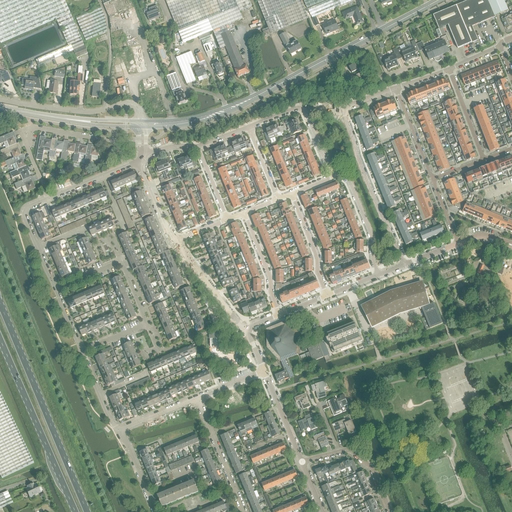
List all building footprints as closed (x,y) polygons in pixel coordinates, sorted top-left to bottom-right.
[(57,19),(68,46),(82,40),(64,0),(0,0),(0,41),(1,43),(57,19)] [(165,0),(179,32),(208,19),(213,31),(232,23),(243,19),(240,12),(251,7),(248,0),(165,0)] [(256,0),(266,23),(275,20),(279,30),(308,19),(300,0),(256,0)] [(303,0),(307,8),(327,0),(303,0)] [(329,0),(320,4),(308,9),(311,18),(355,0),(329,0)] [(469,0),(456,6),(462,19),(466,29),(472,43),(478,40),(472,27),(495,17),(495,16),(487,0),(469,0)] [(503,0),(487,0),(495,16),(508,10),(505,4),(503,0)] [(85,41),(106,32),(105,17),(100,6),(75,18),(85,41)] [(148,12),(146,13),(150,21),(154,19),(154,18),(160,16),(158,9),(157,6),(149,9),(150,12),(148,12)] [(443,27),(448,25),(462,19),(456,6),(433,15),(439,29),(443,27)] [(359,24),(363,22),(357,7),(343,13),(345,19),(353,16),(356,23),(355,23),(356,26),(359,25),(359,24)] [(511,24),(511,17),(510,14),(506,16),(502,18),(503,21),(506,29),(511,25),(511,24)] [(183,43),(198,37),(200,40),(211,36),(209,32),(213,31),(208,19),(179,32),(183,43)] [(472,43),(466,29),(462,19),(448,25),(458,49),(472,43)] [(279,31),(279,30),(275,20),(266,23),(268,28),(262,30),(264,36),(279,31)] [(328,33),(339,29),(335,20),(323,25),(326,32),(325,32),(326,36),(329,35),(328,33)] [(226,46),(235,69),(244,66),(230,31),(235,29),(232,23),(213,31),(220,49),(226,46)] [(443,42),(435,45),(440,56),(449,52),(447,47),(451,46),(447,36),(443,27),(439,29),(436,30),(439,37),(442,36),(442,37),(441,38),(443,42)] [(291,55),(301,49),(297,41),(292,44),(291,42),(290,43),(285,33),(280,36),(287,49),(288,49),(291,55)] [(210,37),(201,40),(203,45),(210,43),(212,42),(210,37)] [(68,46),(36,60),(38,66),(73,51),(76,58),(88,54),(84,46),(82,40),(68,46)] [(415,52),(418,50),(416,45),(414,41),(411,42),(413,47),(407,50),(412,60),(418,58),(415,52)] [(422,42),(416,45),(418,50),(419,52),(425,49),(422,42)] [(206,53),(211,51),(211,50),(212,49),(210,43),(203,45),(206,53)] [(441,59),(440,56),(435,45),(425,49),(430,60),(434,58),(435,60),(436,61),(437,62),(439,62),(440,61),(441,59)] [(397,59),(400,58),(397,50),(396,48),(393,50),(394,53),(392,54),(392,55),(392,56),(389,58),(393,68),(399,65),(397,59)] [(406,63),(412,60),(407,50),(402,52),(400,49),(397,50),(400,58),(403,57),(406,63)] [(191,51),(176,57),(175,58),(177,62),(185,83),(195,80),(190,65),(196,63),(191,51)] [(202,53),(199,54),(198,51),(196,52),(200,63),(201,63),(203,63),(203,62),(205,61),(202,53)] [(387,70),(393,68),(389,58),(383,60),(381,55),(378,56),(382,66),(385,64),(387,70)] [(496,74),(501,72),(497,61),(492,63),(496,74)] [(223,74),(224,73),(220,63),(212,66),(214,69),(215,69),(218,76),(219,75),(220,78),(224,76),(223,74)] [(486,65),(491,76),(496,74),(492,63),(486,65)] [(355,64),(350,67),(353,73),(359,70),(355,64)] [(246,65),(244,66),(235,69),(235,70),(238,77),(250,73),(246,65)] [(486,65),(481,67),(485,78),(491,76),(486,65)] [(201,76),(206,74),(203,66),(195,69),(198,78),(198,77),(199,80),(202,79),(201,76)] [(345,82),(350,79),(344,67),(338,70),(345,82)] [(476,69),(480,80),(485,78),(481,67),(476,69)] [(475,82),(480,80),(476,69),(471,71),(475,82)] [(0,82),(1,82),(2,80),(3,80),(4,83),(11,80),(7,73),(0,71),(0,82)] [(470,84),(475,82),(471,71),(466,73),(470,84)] [(176,73),(167,76),(172,91),(181,88),(176,73)] [(461,75),(465,86),(470,84),(466,73),(461,75)] [(79,86),(79,82),(82,82),(83,74),(82,74),(78,74),(77,82),(70,81),(70,85),(67,85),(67,89),(69,89),(69,91),(70,91),(69,95),(76,95),(76,91),(79,91),(79,86)] [(33,88),(41,89),(39,78),(30,77),(29,80),(22,79),(21,86),(25,86),(24,89),(33,90),(33,88)] [(93,81),(92,97),(99,97),(100,82),(101,80),(93,80),(93,81)] [(444,80),(440,82),(443,92),(450,89),(447,81),(446,81),(445,82),(445,81),(444,80)] [(494,84),(496,89),(507,85),(505,80),(494,84)] [(56,94),(58,82),(50,81),(48,93),(56,94)] [(440,82),(434,84),(438,95),(439,95),(439,97),(444,96),(443,93),(444,93),(443,92),(440,82)] [(434,84),(429,86),(433,97),(438,95),(434,84)] [(507,85),(496,89),(497,94),(509,89),(507,85)] [(429,86),(424,88),(428,99),(428,100),(434,98),(433,97),(429,86)] [(424,88),(418,90),(422,101),(428,99),(424,88)] [(509,89),(497,94),(499,99),(511,94),(509,89)] [(176,92),(176,91),(173,92),(174,96),(175,96),(179,104),(183,102),(184,103),(186,102),(186,101),(187,101),(183,92),(182,93),(180,90),(176,92)] [(418,90),(413,92),(417,103),(422,101),(418,90)] [(408,95),(407,96),(410,106),(417,103),(413,92),(412,93),(412,91),(409,93),(409,94),(409,95),(408,95)] [(511,97),(511,94),(499,99),(501,103),(511,99),(511,97)] [(511,99),(501,103),(501,104),(502,103),(504,107),(503,108),(511,104),(511,99)] [(453,100),(442,104),(444,110),(445,109),(455,105),(453,100)] [(390,101),(386,103),(390,113),(397,111),(393,101),(391,102),(390,101)] [(386,103),(380,105),(384,116),(390,113),(386,103)] [(511,104),(503,108),(505,113),(507,112),(511,110),(511,104)] [(374,110),(371,111),(373,116),(376,115),(377,118),(384,116),(380,105),(376,107),(376,108),(374,109),(374,110)] [(455,105),(445,109),(446,111),(446,113),(447,114),(448,113),(457,110),(455,105)] [(457,110),(448,113),(449,118),(450,118),(459,114),(457,110)] [(429,111),(417,115),(420,121),(431,116),(429,111)] [(449,118),(448,118),(450,123),(461,119),(459,114),(450,118),(449,118)] [(362,116),(355,118),(357,124),(364,122),(364,121),(366,120),(365,119),(365,118),(363,119),(362,116)] [(431,116),(420,121),(422,126),(433,122),(431,117),(431,116)] [(292,119),(285,122),(286,125),(289,124),(290,126),(288,128),(289,130),(291,129),(299,126),(297,120),(293,122),(292,119)] [(450,123),(449,123),(451,129),(452,128),(462,124),(461,119),(450,123)] [(364,122),(357,124),(359,129),(366,127),(365,124),(367,123),(366,122),(366,120),(364,121),(364,122)] [(433,122),(422,126),(424,132),(435,128),(435,127),(433,122)] [(462,124),(452,128),(454,132),(454,133),(464,129),(462,124)] [(277,125),(271,127),(275,138),(278,137),(277,134),(280,133),(283,132),(281,127),(278,128),(277,125)] [(299,126),(291,129),(293,135),(297,133),(301,132),(301,131),(302,130),(301,128),(300,128),(299,126)] [(366,127),(359,129),(361,135),(368,132),(370,131),(369,129),(368,126),(366,127)] [(267,133),(264,134),(267,142),(270,141),(270,140),(273,139),(275,138),(271,127),(266,130),(267,133)] [(435,128),(424,132),(426,138),(437,133),(436,128),(435,128)] [(454,132),(453,133),(455,138),(466,133),(464,129),(454,133),(454,132)] [(368,132),(361,135),(363,140),(370,138),(369,135),(371,134),(370,132),(370,131),(368,132)] [(0,144),(3,143),(6,148),(16,144),(13,136),(15,135),(13,132),(0,137),(0,144)] [(437,133),(426,138),(428,143),(440,139),(439,138),(437,133)] [(466,133),(455,138),(457,143),(458,142),(468,138),(466,133)] [(298,145),(300,144),(307,141),(305,135),(298,138),(296,140),(298,145)] [(37,159),(37,160),(42,161),(43,157),(44,151),(50,152),(51,149),(52,141),(46,139),(43,139),(44,137),(41,136),(37,156),(37,159)] [(407,142),(405,137),(391,142),(393,147),(407,142)] [(243,138),(237,141),(241,151),(247,149),(250,148),(247,141),(244,142),(243,138)] [(468,138),(458,142),(459,147),(470,143),(468,138)] [(50,152),(49,158),(50,158),(55,159),(56,150),(62,151),(64,143),(58,141),(55,141),(56,139),(52,139),(52,141),(51,149),(50,152)] [(440,139),(428,143),(430,149),(442,144),(440,140),(440,139)] [(62,151),(61,160),(67,161),(68,152),(74,153),(76,145),(67,143),(67,141),(64,141),(64,143),(62,151)] [(233,146),(229,147),(232,153),(235,152),(236,153),(239,152),(241,151),(237,141),(232,143),(233,146)] [(300,144),(302,149),(309,146),(307,141),(300,144)] [(373,142),(365,145),(367,151),(374,148),(373,145),(374,145),(374,144),(373,142)] [(408,146),(407,142),(393,147),(395,152),(408,146)] [(18,143),(16,144),(6,148),(0,151),(2,156),(11,153),(13,158),(21,155),(17,147),(19,146),(18,143)] [(74,153),(73,162),(78,163),(80,154),(86,155),(88,147),(87,147),(79,145),(79,143),(76,143),(76,145),(74,153)] [(459,147),(458,147),(460,152),(461,152),(463,151),(462,151),(472,148),(470,143),(459,147)] [(271,149),(273,154),(280,152),(279,149),(281,148),(280,144),(276,145),(277,146),(271,149)] [(442,144),(430,149),(433,154),(444,150),(443,149),(442,144)] [(86,155),(84,164),(90,165),(91,159),(98,160),(98,157),(100,149),(91,147),(91,145),(88,145),(87,147),(88,147),(86,155)] [(225,145),(219,148),(223,158),(226,157),(225,154),(228,153),(228,154),(232,153),(229,147),(226,149),(225,145)] [(302,149),(305,155),(311,152),(309,146),(302,149)] [(410,151),(408,146),(395,152),(397,156),(410,151)] [(214,149),(209,151),(211,155),(213,155),(215,162),(218,161),(218,160),(223,158),(219,148),(214,150),(214,149)] [(463,151),(461,152),(463,156),(464,156),(473,152),(473,150),(472,148),(462,151),(463,151)] [(283,150),(280,152),(273,154),(275,160),(282,157),(285,156),(284,154),(283,150)] [(444,150),(433,154),(435,160),(446,156),(444,151),(444,150)] [(410,151),(397,156),(399,161),(412,156),(410,151)] [(305,155),(307,160),(314,158),(311,152),(305,155)] [(463,156),(462,157),(464,162),(475,157),(475,156),(476,156),(475,153),(474,153),(473,152),(464,156),(463,156)] [(23,154),(21,155),(13,158),(5,162),(6,165),(7,167),(16,164),(18,169),(26,166),(22,158),(24,157),(23,154)] [(374,154),(367,156),(369,162),(376,159),(378,158),(377,157),(377,156),(375,156),(374,154)] [(192,155),(184,158),(188,169),(191,168),(193,167),(196,165),(192,155)] [(247,162),(248,164),(255,162),(253,156),(244,159),(245,162),(247,162)] [(401,166),(414,161),(412,156),(399,161),(401,166)] [(446,156),(435,160),(437,166),(448,161),(448,160),(446,156)] [(283,159),(282,157),(275,160),(277,166),(286,162),(284,159),(283,159)] [(185,170),(188,169),(184,158),(178,160),(181,168),(184,167),(185,170)] [(307,160),(309,166),(316,163),(314,158),(307,160)] [(507,158),(502,160),(507,170),(511,168),(507,158)] [(167,160),(161,162),(165,170),(166,174),(169,173),(168,171),(168,172),(167,170),(171,168),(170,168),(172,167),(170,164),(169,164),(167,160)] [(502,160),(498,162),(502,172),(507,170),(502,160)] [(414,161),(401,166),(403,171),(416,165),(414,161)] [(448,161),(437,166),(439,171),(450,167),(449,162),(448,161)] [(161,162),(156,164),(158,169),(156,169),(157,173),(162,171),(164,175),(166,174),(165,170),(161,162)] [(248,164),(250,170),(251,170),(257,167),(255,162),(248,164)] [(287,166),(286,162),(277,166),(279,171),(286,169),(286,167),(287,166)] [(498,162),(493,163),(497,174),(502,172),(498,162)] [(310,172),(311,171),(318,169),(316,163),(309,166),(308,166),(310,172)] [(493,163),(488,165),(493,176),(497,174),(493,163)] [(27,165),(26,166),(18,169),(9,173),(12,178),(20,175),(23,180),(30,177),(27,169),(29,168),(27,165)] [(403,171),(405,175),(418,170),(416,165),(403,171)] [(488,165),(484,167),(488,178),(493,176),(488,165)] [(225,167),(219,170),(221,175),(228,173),(225,167)] [(249,171),(251,176),(259,173),(257,167),(251,170),(250,170),(249,171)] [(484,167),(479,169),(483,180),(488,178),(484,167)] [(287,171),(286,169),(279,171),(282,177),(291,173),(290,170),(287,171)] [(320,174),(318,169),(311,171),(314,177),(320,174)] [(380,170),(374,173),(376,178),(382,175),(381,172),(383,171),(383,170),(382,169),(380,170)] [(479,169),(474,171),(478,182),(483,180),(479,169)] [(418,170),(405,175),(407,180),(420,175),(418,170)] [(474,171),(469,173),(474,184),(478,182),(474,171)] [(134,172),(128,174),(132,183),(137,180),(138,180),(134,172)] [(228,173),(221,175),(223,181),(230,178),(234,177),(233,174),(229,176),(228,173)] [(253,182),(255,181),(262,178),(259,173),(251,176),(253,182)] [(292,176),(291,173),(282,177),(284,182),(291,180),(290,177),(292,176)] [(469,173),(464,175),(468,183),(472,181),(473,184),(469,173)] [(128,174),(122,177),(126,185),(132,183),(128,174)] [(407,180),(408,185),(422,180),(420,175),(407,180)] [(32,176),(30,177),(23,180),(14,184),(16,189),(22,187),(24,193),(35,188),(31,180),(33,179),(32,176)] [(122,177),(117,179),(120,188),(126,185),(122,177)] [(194,179),(196,185),(203,182),(201,177),(194,179)] [(162,185),(166,194),(176,190),(175,187),(174,188),(173,187),(174,187),(173,184),(180,181),(179,178),(162,185)] [(230,178),(223,181),(225,187),(232,184),(230,178)] [(255,181),(257,187),(264,184),(262,178),(255,181)] [(455,178),(444,183),(444,185),(446,188),(457,184),(457,183),(455,178)] [(112,185),(110,186),(112,192),(115,191),(115,190),(120,188),(117,179),(111,182),(112,185)] [(384,180),(378,183),(380,188),(386,186),(386,185),(389,184),(387,181),(386,179),(384,180)] [(292,182),(291,180),(284,182),(286,188),(290,187),(290,188),(296,186),(294,181),(292,182)] [(408,185),(410,190),(424,185),(422,180),(408,185)] [(196,185),(199,191),(205,188),(203,182),(196,185)] [(232,184),(225,187),(228,192),(238,188),(237,185),(233,187),(232,184)] [(258,193),(259,192),(266,190),(264,184),(257,187),(255,187),(258,193)] [(457,184),(446,188),(446,189),(448,194),(459,189),(458,185),(457,184)] [(413,196),(426,191),(424,186),(411,191),(413,196)] [(199,191),(201,196),(208,194),(205,188),(199,191)] [(237,188),(228,192),(230,198),(239,194),(237,188)] [(103,189),(97,191),(101,200),(107,197),(107,198),(110,197),(107,191),(105,192),(103,189)] [(321,189),(316,191),(318,197),(321,196),(322,198),(324,197),(323,195),(321,189)] [(459,189),(448,194),(449,195),(450,199),(462,195),(461,194),(460,191),(459,189)] [(166,194),(168,200),(178,196),(176,190),(166,194)] [(268,195),(266,190),(259,192),(262,198),(268,195)] [(97,191),(92,194),(95,202),(101,200),(97,191)] [(132,195),(135,201),(143,197),(141,191),(132,195)] [(426,191),(413,196),(415,201),(428,196),(426,191)] [(239,194),(230,198),(232,203),(239,201),(238,197),(241,196),(240,193),(239,194)] [(92,194),(86,196),(90,204),(95,202),(92,194)] [(202,199),(203,202),(210,199),(208,194),(201,196),(199,197),(200,200),(202,199)] [(462,195),(450,199),(451,201),(453,205),(454,205),(455,206),(460,209),(462,203),(462,202),(464,201),(462,196),(462,195)] [(86,196),(80,198),(84,207),(90,204),(86,196)] [(179,199),(178,196),(168,200),(170,206),(180,202),(179,199)] [(417,206),(430,200),(428,196),(415,201),(417,206)] [(135,201),(137,206),(145,203),(143,197),(135,201)] [(80,198),(75,201),(78,209),(84,207),(80,198)] [(203,208),(205,207),(212,205),(210,199),(203,202),(201,203),(203,208)] [(309,200),(303,203),(305,208),(311,206),(310,203),(312,202),(311,199),(309,200)] [(342,205),(340,206),(340,208),(343,207),(349,205),(347,199),(341,202),(342,205)] [(393,201),(386,204),(388,209),(395,207),(394,204),(396,203),(396,202),(395,200),(393,201)] [(430,200),(417,206),(419,210),(432,205),(430,200)] [(75,201),(69,203),(72,212),(78,209),(75,201)] [(239,201),(232,203),(234,209),(241,206),(239,201)] [(181,205),(180,202),(170,206),(173,212),(180,209),(178,206),(181,205)] [(462,203),(460,209),(463,210),(463,212),(468,214),(472,204),(471,204),(467,202),(466,205),(462,203)] [(69,203),(63,206),(67,214),(72,212),(69,203)] [(137,206),(139,212),(148,208),(145,203),(137,206)] [(472,204),(468,214),(472,216),(476,207),(477,205),(472,203),(471,204),(472,204)] [(205,207),(208,213),(214,210),(212,205),(205,207)] [(434,210),(432,205),(419,210),(421,215),(434,210)] [(63,206),(57,208),(61,216),(67,214),(63,206)] [(476,207),(472,216),(477,218),(481,209),(476,207)] [(55,219),(61,216),(57,208),(52,211),(55,219)] [(150,214),(148,208),(139,212),(142,218),(150,214)] [(316,208),(309,211),(311,217),(319,214),(321,212),(320,210),(318,211),(316,208)] [(481,209),(477,218),(482,220),(486,211),(486,210),(481,208),(481,209)] [(173,212),(175,218),(182,215),(180,209),(173,212)] [(216,216),(214,210),(208,213),(209,216),(206,218),(207,221),(211,220),(210,218),(216,216)] [(436,215),(434,210),(421,215),(423,220),(436,215)] [(490,213),(486,222),(491,224),(496,212),(491,210),(490,213)] [(399,211),(392,213),(395,219),(401,216),(403,215),(403,213),(402,212),(400,213),(399,211)] [(486,211),(482,220),(486,222),(490,213),(486,211)] [(35,223),(43,219),(46,218),(43,213),(42,212),(32,217),(35,223)] [(496,212),(491,224),(493,225),(496,226),(501,214),(496,212)] [(284,220),(285,222),(294,219),(291,213),(290,214),(286,216),(287,219),(284,220)] [(251,217),(254,223),(261,220),(259,217),(261,216),(260,214),(251,217)] [(319,214),(311,217),(313,222),(321,219),(323,218),(323,215),(320,216),(319,214)] [(501,214),(496,226),(501,228),(505,216),(501,214)] [(175,218),(178,224),(185,222),(182,215),(175,218)] [(401,216),(395,219),(397,224),(403,221),(402,218),(404,217),(404,216),(403,215),(401,216)] [(505,216),(501,228),(505,230),(510,218),(505,216)] [(145,220),(147,226),(155,223),(153,217),(145,220)] [(112,218),(106,220),(109,229),(115,226),(112,218)] [(35,223),(37,228),(45,225),(43,219),(35,223)] [(288,223),(290,227),(296,224),(294,219),(285,222),(286,224),(288,223)] [(321,219),(313,222),(315,227),(323,224),(321,219)] [(106,220),(100,223),(104,231),(109,229),(106,220)] [(262,223),(261,220),(254,223),(256,228),(258,228),(264,225),(265,225),(264,223),(262,223)] [(349,229),(351,228),(357,226),(355,220),(349,223),(351,226),(348,227),(349,229)] [(403,221),(397,224),(399,229),(406,226),(408,225),(407,224),(407,223),(405,224),(403,221)] [(187,228),(185,222),(178,224),(180,230),(187,228)] [(100,223),(94,225),(98,234),(104,231),(100,223)] [(147,226),(149,232),(158,229),(155,223),(147,226)] [(228,227),(230,232),(239,228),(237,223),(235,224),(230,226),(228,227)] [(289,232),(292,231),(298,229),(296,224),(290,227),(291,229),(289,230),(289,232)] [(323,224),(315,227),(317,233),(325,230),(327,229),(327,227),(324,228),(323,224)] [(37,228),(40,234),(48,231),(45,225),(37,228)] [(92,236),(98,234),(94,225),(88,228),(92,236)] [(406,226),(399,229),(401,234),(408,232),(407,228),(409,227),(408,227),(408,225),(406,226)] [(436,227),(436,228),(439,234),(440,234),(444,232),(441,225),(437,227),(436,227)] [(232,238),(236,236),(241,234),(239,228),(230,232),(232,238)] [(426,228),(425,229),(426,232),(425,232),(428,238),(431,237),(433,236),(431,230),(428,231),(427,229),(426,229),(426,228)] [(149,232),(152,238),(160,234),(158,229),(149,232)] [(325,230),(317,233),(319,238),(327,235),(326,232),(328,231),(327,229),(325,230)] [(423,233),(420,234),(422,241),(427,239),(428,238),(425,232),(426,232),(425,229),(423,230),(422,231),(423,233)] [(266,230),(260,233),(262,238),(268,235),(270,235),(268,230),(266,230)] [(50,236),(48,231),(40,234),(42,240),(45,239),(46,241),(53,239),(51,236),(50,236)] [(408,232),(401,234),(404,240),(410,237),(413,236),(412,234),(411,233),(409,234),(408,232)] [(119,236),(121,242),(129,238),(127,233),(119,236)] [(213,233),(203,237),(205,242),(212,240),(211,237),(214,236),(213,233)] [(152,238),(154,243),(163,240),(160,234),(152,238)] [(327,235),(319,238),(322,244),(329,241),(332,240),(331,238),(329,239),(327,235)] [(410,237),(404,240),(406,245),(413,242),(411,239),(413,238),(413,237),(413,236),(410,237)] [(79,241),(81,247),(90,244),(87,238),(82,240),(79,241)] [(121,242),(123,248),(132,244),(129,238),(121,242)] [(212,240),(205,242),(207,248),(215,245),(217,244),(215,239),(212,240)] [(154,243),(157,249),(165,246),(163,240),(154,243)] [(329,241),(322,244),(324,249),(328,248),(332,246),(329,241)] [(53,248),(50,249),(52,254),(52,255),(54,254),(60,251),(62,251),(60,245),(59,245),(58,242),(52,245),(53,248)] [(81,247),(84,253),(92,249),(90,244),(81,247)] [(123,248),(126,253),(134,250),(132,244),(123,248)] [(215,245),(207,248),(210,254),(217,251),(219,250),(217,244),(215,245)] [(273,246),(266,249),(268,254),(276,251),(276,249),(276,248),(275,245),(273,246)] [(159,255),(161,255),(161,254),(167,251),(165,246),(157,249),(159,255)] [(328,248),(324,249),(326,252),(325,252),(325,258),(331,258),(334,258),(334,252),(331,252),(330,252),(328,248)] [(84,253),(86,259),(95,255),(92,249),(84,253)] [(217,251),(210,254),(212,259),(222,255),(223,255),(221,249),(219,250),(217,251)] [(240,253),(243,258),(251,255),(249,249),(243,252),(240,253)] [(126,253),(128,259),(137,256),(134,250),(126,253)] [(169,250),(167,251),(161,254),(161,255),(163,260),(172,256),(169,250)] [(276,251),(268,254),(271,259),(277,257),(276,253),(278,253),(277,250),(276,251)] [(54,254),(52,255),(54,261),(63,257),(62,254),(60,251),(54,254)] [(359,254),(361,259),(360,259),(362,262),(366,272),(370,270),(370,269),(364,254),(361,254),(359,254)] [(97,261),(95,255),(86,259),(89,265),(97,261)] [(222,255),(212,259),(214,265),(223,261),(222,259),(224,258),(222,255)] [(245,263),(247,262),(253,260),(251,255),(243,258),(245,263)] [(128,259),(131,265),(139,261),(137,256),(128,259)] [(163,260),(166,266),(174,262),(172,256),(163,260)] [(63,257),(54,261),(57,266),(65,263),(63,257)] [(349,267),(334,273),(334,274),(337,283),(341,281),(341,282),(343,281),(350,278),(353,277),(360,274),(361,274),(362,273),(366,272),(362,262),(352,266),(350,260),(348,261),(348,262),(349,267)] [(133,271),(135,270),(142,267),(141,267),(139,261),(131,265),(133,271)] [(223,261),(214,265),(217,271),(224,268),(225,267),(223,261)] [(166,266),(168,271),(177,268),(174,262),(166,266)] [(65,263),(57,266),(59,272),(68,269),(65,263)] [(249,274),(251,273),(257,270),(255,265),(249,268),(247,268),(249,274)] [(330,265),(323,265),(323,270),(328,283),(331,281),(332,284),(333,284),(337,283),(334,274),(334,273),(331,267),(331,266),(330,266),(330,265)] [(143,266),(141,267),(142,267),(135,270),(138,276),(146,272),(143,266)] [(168,271),(171,277),(179,274),(177,268),(168,271)] [(224,268),(217,271),(219,276),(226,273),(224,268)] [(68,269),(59,272),(62,278),(65,277),(66,279),(72,277),(71,274),(70,274),(68,269)] [(138,276),(140,281),(148,278),(146,272),(138,276)] [(226,273),(219,276),(221,282),(229,279),(227,273),(226,273)] [(276,287),(275,287),(275,290),(278,296),(279,296),(282,304),(283,304),(283,305),(291,302),(294,301),(293,300),(300,298),(303,297),(310,294),(313,293),(312,293),(320,290),(319,289),(320,289),(315,276),(314,275),(313,273),(282,285),(282,284),(276,284),(276,287)] [(171,277),(173,283),(181,279),(179,274),(171,277)] [(111,280),(114,286),(122,282),(120,277),(111,280)] [(229,279),(221,282),(223,288),(227,286),(228,289),(234,287),(233,283),(235,283),(233,277),(229,279)] [(140,281),(142,287),(151,284),(148,278),(140,281)] [(184,285),(181,279),(173,283),(175,289),(184,285)] [(114,286),(116,292),(125,288),(122,282),(114,286)] [(390,293),(362,307),(372,327),(400,313),(419,308),(420,310),(422,309),(422,310),(426,318),(422,320),(426,330),(442,324),(434,304),(430,306),(428,306),(422,282),(393,290),(394,292),(391,295),(390,293)] [(142,287),(145,293),(153,289),(151,284),(142,287)] [(234,287),(228,289),(232,297),(239,295),(240,294),(237,285),(234,287)] [(102,286),(96,288),(99,296),(105,294),(102,286)] [(181,291),(183,297),(192,293),(189,287),(181,291)] [(96,288),(90,290),(94,299),(99,296),(96,288)] [(116,292),(119,297),(127,294),(125,288),(116,292)] [(145,293),(147,299),(155,295),(153,289),(145,293)] [(90,290),(84,293),(88,301),(94,299),(90,290)] [(253,302),(254,303),(257,311),(263,308),(257,293),(256,292),(254,292),(257,300),(253,302)] [(84,293),(79,295),(82,304),(88,301),(84,293)] [(183,297),(186,302),(194,299),(192,293),(183,297)] [(257,293),(263,308),(267,307),(262,293),(257,293)] [(119,297),(121,303),(130,300),(127,294),(119,297)] [(159,294),(155,295),(147,299),(149,305),(158,301),(157,298),(160,296),(159,294)] [(79,295),(73,298),(76,306),(82,304),(79,295)] [(239,295),(232,297),(234,303),(241,300),(239,295)] [(71,308),(76,306),(73,298),(67,300),(71,308)] [(186,302),(188,308),(196,305),(194,299),(186,302)] [(121,303),(124,309),(132,305),(130,300),(121,303)] [(244,313),(250,311),(248,306),(246,300),(240,303),(244,313)] [(155,307),(157,313),(166,309),(163,303),(155,307)] [(251,313),(257,311),(254,303),(248,306),(250,311),(251,313)] [(124,309),(126,315),(134,311),(132,305),(124,309)] [(188,308),(190,314),(199,310),(196,305),(188,308)] [(157,313),(160,318),(168,315),(166,309),(157,313)] [(190,314),(193,320),(201,316),(199,310),(190,314)] [(137,317),(134,311),(126,315),(128,321),(137,317)] [(113,313),(107,316),(111,324),(117,322),(113,313)] [(160,318),(162,324),(170,320),(168,315),(160,318)] [(107,316),(102,318),(105,327),(111,324),(107,316)] [(193,320),(195,325),(204,322),(201,316),(193,320)] [(102,318),(96,321),(99,329),(105,327),(102,318)] [(162,324),(164,330),(173,326),(170,320),(162,324)] [(84,323),(85,325),(88,334),(94,331),(90,323),(89,321),(84,323)] [(96,321),(90,323),(94,331),(99,329),(96,321)] [(287,321),(272,327),(266,329),(267,348),(279,362),(280,361),(285,372),(282,373),(281,372),(278,373),(278,374),(275,375),(278,382),(290,378),(290,379),(294,377),(287,359),(300,354),(302,334),(287,321)] [(206,328),(204,322),(195,325),(198,331),(206,328)] [(329,337),(326,339),(328,343),(329,343),(333,353),(336,352),(362,341),(355,322),(327,333),(329,337)] [(82,336),(88,334),(85,325),(79,328),(82,336)] [(164,330),(167,335),(175,332),(173,326),(164,330)] [(178,337),(175,332),(167,335),(169,341),(178,337)] [(131,342),(123,346),(125,352),(134,348),(131,342)] [(309,352),(306,354),(308,358),(311,357),(313,362),(323,357),(324,357),(322,353),(320,346),(319,344),(318,343),(307,347),(309,352)] [(319,343),(324,357),(330,355),(325,343),(319,343)] [(193,345),(187,347),(191,356),(196,353),(197,355),(199,354),(196,347),(195,348),(193,345)] [(95,357),(98,363),(106,359),(104,354),(113,350),(111,347),(97,353),(98,356),(95,357)] [(187,347),(182,350),(185,358),(191,356),(187,347)] [(134,348),(125,352),(128,357),(136,354),(134,348)] [(182,350),(176,352),(179,361),(185,358),(182,350)] [(174,363),(179,361),(176,352),(170,355),(174,363)] [(128,357),(126,358),(128,364),(130,363),(139,359),(136,354),(128,357)] [(170,355),(164,357),(168,365),(174,363),(170,355)] [(164,357),(159,359),(162,368),(168,365),(164,357)] [(98,363),(100,369),(108,365),(106,359),(98,363)] [(139,359),(130,363),(133,369),(141,365),(139,359)] [(159,359),(153,362),(157,370),(162,368),(159,359)] [(151,373),(157,370),(153,362),(147,364),(151,373)] [(110,364),(108,365),(100,369),(103,374),(113,370),(110,364)] [(115,376),(113,370),(103,374),(105,380),(115,376)] [(208,371),(202,373),(206,382),(212,379),(208,371)] [(202,373),(197,376),(200,384),(206,382),(202,373)] [(116,376),(115,376),(105,380),(107,386),(111,385),(112,387),(124,382),(125,380),(125,378),(118,381),(116,376)] [(197,376),(191,378),(195,387),(200,384),(197,376)] [(191,378),(185,381),(189,389),(195,387),(191,378)] [(185,381),(180,383),(183,392),(189,389),(185,381)] [(315,385),(311,386),(313,392),(315,391),(318,399),(326,397),(325,392),(324,388),(327,387),(325,381),(315,384),(315,385)] [(180,383),(174,386),(178,394),(183,392),(180,383)] [(172,396),(178,394),(174,386),(168,388),(172,396)] [(166,391),(163,392),(167,400),(173,398),(172,396),(168,388),(168,387),(165,388),(166,391)] [(112,404),(120,400),(122,399),(119,390),(117,391),(111,394),(113,396),(109,398),(112,404)] [(0,476),(1,479),(2,478),(33,463),(0,392),(0,476)] [(163,392),(157,394),(161,403),(167,400),(163,392)] [(311,406),(309,402),(308,402),(307,398),(305,393),(294,398),(296,402),(299,401),(303,410),(311,406)] [(157,394),(152,397),(155,405),(161,403),(157,394)] [(330,401),(328,401),(334,416),(342,413),(341,411),(343,411),(343,412),(346,411),(344,406),(348,405),(344,395),(340,396),(340,398),(337,400),(336,398),(330,401)] [(152,397),(146,399),(150,407),(155,405),(152,397)] [(144,410),(140,401),(139,399),(134,402),(134,404),(138,412),(144,410)] [(146,399),(140,401),(144,410),(150,407),(146,399)] [(112,404),(114,409),(123,406),(120,400),(112,404)] [(114,409),(117,415),(125,411),(123,406),(114,409)] [(127,417),(125,411),(117,415),(119,421),(127,417)] [(265,421),(267,420),(273,418),(271,412),(265,414),(266,418),(265,418),(265,421)] [(311,430),(317,428),(314,422),(316,422),(314,417),(312,413),(305,417),(306,419),(298,422),(302,431),(306,429),(306,428),(310,426),(311,430)] [(267,420),(269,426),(275,423),(273,418),(267,420)] [(255,419),(249,421),(252,430),(258,427),(255,419)] [(349,435),(356,432),(351,420),(346,423),(345,419),(332,425),(335,432),(346,428),(349,435)] [(252,430),(249,421),(243,423),(247,432),(252,430)] [(248,434),(247,432),(243,423),(238,426),(240,432),(241,435),(245,433),(245,435),(248,434)] [(269,432),(271,431),(278,429),(275,423),(269,426),(267,427),(269,432)] [(280,434),(278,429),(271,431),(274,437),(280,434)] [(321,448),(329,445),(324,432),(313,437),(315,441),(318,439),(321,448)] [(221,436),(223,442),(230,439),(228,433),(221,436)] [(196,435),(191,437),(194,444),(199,442),(196,435)] [(191,437),(185,440),(188,447),(194,444),(191,437)] [(223,442),(226,448),(233,445),(230,439),(223,442)] [(185,440),(180,442),(183,449),(188,447),(185,440)] [(180,442),(175,444),(178,451),(183,449),(180,442)] [(282,444),(278,445),(281,452),(286,450),(283,443),(282,444)] [(172,453),(178,451),(175,444),(169,446),(172,453)] [(226,448),(228,455),(235,452),(233,445),(226,448)] [(274,447),(272,447),(275,455),(281,452),(278,445),(274,447)] [(167,456),(172,453),(169,446),(164,449),(167,456)] [(141,452),(140,452),(141,455),(142,458),(149,455),(147,450),(148,450),(147,448),(147,447),(141,450),(141,452)] [(263,451),(261,452),(264,459),(270,457),(267,450),(266,447),(263,449),(263,451)] [(271,448),(267,450),(270,457),(275,455),(272,447),(271,448)] [(201,452),(203,458),(210,455),(208,449),(201,452)] [(228,455),(231,461),(238,458),(235,452),(228,455)] [(261,452),(256,454),(259,461),(264,459),(261,452)] [(253,464),(259,461),(256,454),(250,457),(253,464)] [(149,455),(142,458),(144,461),(143,461),(144,464),(145,463),(145,464),(152,461),(149,455)] [(231,461),(233,467),(240,464),(238,458),(231,461)] [(205,463),(207,468),(214,465),(212,460),(205,463)] [(349,460),(343,462),(346,469),(350,467),(351,471),(353,474),(358,472),(356,469),(352,460),(349,461),(349,460)] [(152,461),(145,464),(146,466),(145,467),(146,469),(147,469),(154,466),(152,461)] [(343,462),(338,464),(341,471),(346,469),(343,462)] [(243,471),(240,464),(233,467),(236,474),(243,471)] [(338,464),(332,466),(335,473),(341,471),(338,464)] [(207,468),(210,474),(216,471),(214,465),(207,468)] [(505,474),(511,470),(511,469),(510,465),(503,468),(505,474)] [(154,466),(147,469),(148,472),(147,472),(148,475),(149,474),(149,475),(156,472),(154,466)] [(259,482),(262,481),(256,466),(253,467),(259,482)] [(326,466),(320,468),(324,478),(326,477),(325,474),(328,473),(329,473),(327,469),(326,466)] [(332,466),(327,469),(329,473),(328,473),(330,476),(335,473),(332,466)] [(320,468),(315,471),(320,483),(323,482),(322,479),(325,478),(324,478),(320,468)] [(295,470),(289,472),(292,479),(298,477),(295,470)] [(210,474),(212,479),(219,476),(216,471),(210,474)] [(354,478),(355,481),(365,477),(363,471),(348,477),(348,478),(349,480),(354,478)] [(156,472),(149,475),(150,478),(151,480),(158,478),(156,472)] [(289,472),(283,474),(286,482),(292,479),(289,472)] [(239,476),(242,482),(249,479),(246,473),(239,476)] [(283,474),(278,477),(281,484),(283,483),(283,485),(287,483),(286,482),(283,474)] [(221,482),(219,476),(212,479),(214,485),(221,482)] [(278,477),(273,479),(275,486),(281,484),(278,477)] [(356,484),(357,487),(367,482),(365,477),(355,481),(351,483),(352,485),(356,484)] [(158,478),(151,480),(153,483),(152,484),(153,486),(154,486),(155,486),(155,487),(163,484),(163,482),(160,483),(158,478)] [(242,482),(244,488),(251,485),(251,484),(249,479),(242,482)] [(273,479),(267,481),(270,488),(275,486),(273,479)] [(159,498),(161,504),(162,507),(198,491),(194,481),(191,482),(192,483),(163,495),(162,494),(159,495),(159,493),(155,495),(157,499),(159,498)] [(264,491),(270,488),(267,481),(264,483),(261,484),(264,491)] [(335,481),(322,487),(324,492),(331,490),(330,489),(329,487),(336,484),(335,481)] [(370,488),(367,482),(357,487),(352,489),(353,491),(359,489),(360,492),(370,488)] [(29,484),(29,485),(28,486),(27,486),(28,488),(25,489),(29,497),(40,492),(36,484),(33,485),(33,484),(31,484),(30,484),(29,484)] [(244,488),(247,494),(254,492),(251,485),(244,488)] [(331,490),(324,492),(326,498),(333,495),(335,494),(336,494),(335,491),(340,489),(339,486),(330,489),(331,490)] [(372,493),(370,488),(360,492),(361,494),(361,496),(359,497),(359,499),(372,493)] [(0,508),(8,504),(12,502),(8,494),(7,491),(0,494),(0,508)] [(247,494),(249,501),(256,498),(254,492),(247,494)] [(270,509),(273,508),(267,493),(264,494),(270,509)] [(333,495),(326,498),(328,503),(335,500),(333,495)] [(304,498),(300,499),(303,506),(309,504),(306,497),(304,498)] [(335,500),(328,503),(329,504),(331,509),(337,506),(337,504),(336,503),(339,502),(339,501),(344,499),(344,497),(335,500)] [(249,501),(252,507),(259,504),(256,498),(249,501)] [(301,507),(303,506),(300,499),(295,501),(298,510),(302,509),(301,507)] [(365,503),(367,508),(376,504),(374,499),(367,502),(365,503)] [(294,511),(298,510),(295,501),(289,504),(292,511),(293,511),(294,511)] [(224,502),(218,504),(221,511),(226,508),(227,511),(231,511),(228,504),(228,503),(225,504),(224,502)] [(337,506),(331,509),(331,511),(337,511),(342,510),(341,507),(346,505),(345,503),(341,504),(337,506)]
